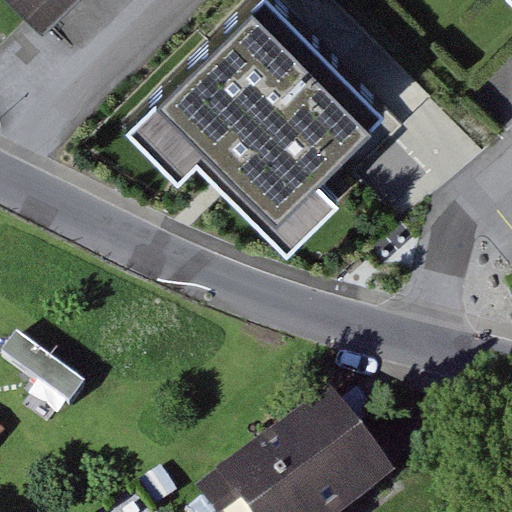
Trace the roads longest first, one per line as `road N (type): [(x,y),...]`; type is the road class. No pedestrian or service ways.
road 1 (residential): [(431,348),(225,278),(0,179)]
road 2 (residential): [(0,173),(165,0)]
road 3 (unclassified): [(431,348),(467,211),(511,167)]
